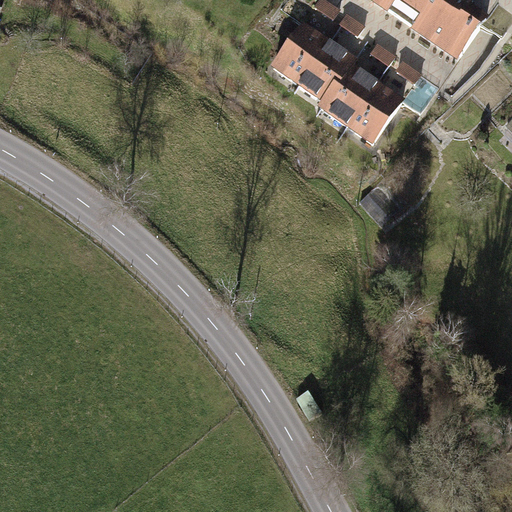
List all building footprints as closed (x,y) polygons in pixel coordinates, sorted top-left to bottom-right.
[(470,0),(360,0),(443,54),(476,4),(470,0)] [(350,13),(341,27),(360,39),(368,25),(350,13)] [(407,100),(300,27),(271,70),(378,143),(407,100)] [(408,60),(393,80),(411,93),(426,73),(408,60)] [(395,209),(376,190),(360,205),(378,225),(395,209)]
